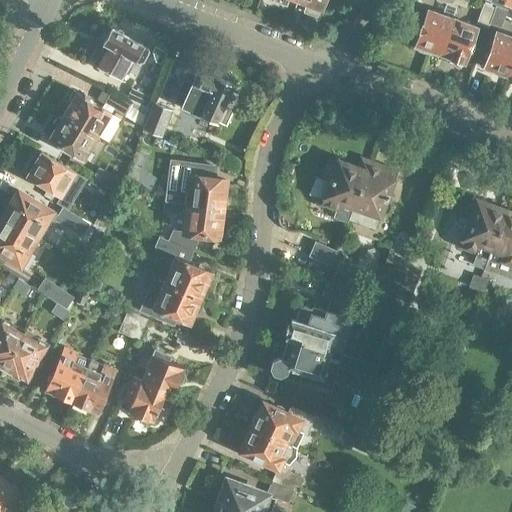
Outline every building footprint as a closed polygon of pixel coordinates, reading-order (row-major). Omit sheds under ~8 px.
[(299,0),(306,2),(304,9),(316,14),(319,7),(320,7),(323,0),(299,0)] [(439,54),(452,17),(457,4),(458,0),(437,0),(446,3),(443,13),(428,8),(420,29),(413,26),(409,28),(406,36),(408,40),(415,42),(414,45),(416,46),(419,51),(425,53),(431,51),(439,54)] [(489,24),(495,8),(483,3),(476,23),(488,27),(489,24)] [(495,8),(489,24),(501,29),(507,9),(496,5),(495,8)] [(477,26),(452,17),(439,54),(447,57),(447,58),(449,61),(457,65),(462,63),(462,61),(464,61),(477,26)] [(148,47),(144,45),(112,27),(102,45),(104,46),(94,64),(125,81),(135,62),(139,64),(144,63),(150,52),(148,47)] [(509,75),(511,67),(511,36),(495,31),(483,65),(496,70),(498,75),(502,76),(508,74),(509,75)] [(233,86),(235,84),(216,75),(215,76),(198,68),(192,83),(184,79),(174,101),(182,105),(181,106),(217,123),(218,121),(226,124),(233,110),(225,106),(233,86)] [(126,99),(148,108),(153,97),(131,88),(126,99)] [(98,137),(113,113),(77,92),(77,93),(72,90),(67,100),(71,102),(63,115),(98,137)] [(125,116),(132,103),(109,94),(103,103),(125,116)] [(162,137),(173,110),(153,101),(142,129),(162,137)] [(98,137),(63,115),(62,117),(56,117),(52,122),(55,129),(49,139),(84,160),(98,137)] [(193,165),(199,153),(179,145),(174,156),(193,165)] [(68,209),(79,191),(69,185),(77,172),(41,151),(40,152),(36,152),(30,161),(32,166),(26,176),(48,189),(44,195),(63,206),(68,209)] [(350,218),(369,161),(361,158),(358,167),(338,160),(337,161),(329,158),(324,175),(331,177),(323,203),(338,208),(335,216),(348,221),(350,218)] [(369,161),(350,218),(376,227),(381,215),(386,214),(391,210),(392,205),(391,202),(388,195),(394,180),(393,179),(397,171),(369,161)] [(117,193),(124,181),(98,166),(92,178),(117,193)] [(165,189),(164,200),(223,208),(227,180),(188,175),(186,191),(165,189)] [(1,217),(39,239),(47,226),(51,229),(56,221),(93,243),(101,230),(92,224),(68,209),(63,206),(58,214),(55,212),(18,189),(1,217)] [(223,208),(164,200),(162,212),(183,214),(181,231),(172,230),(168,239),(193,250),(201,234),(219,236),(223,208)] [(496,235),(505,210),(477,200),(475,205),(470,204),(466,206),(465,209),(465,213),(467,216),(470,218),(459,248),(488,258),(496,235)] [(488,258),(511,266),(511,213),(505,210),(496,235),(488,258)] [(98,213),(92,224),(101,230),(103,231),(110,220),(98,213)] [(31,253),(39,239),(1,217),(0,218),(0,253),(23,267),(27,270),(35,256),(31,253)] [(163,281),(203,298),(206,297),(211,287),(208,282),(212,272),(188,262),(193,250),(168,239),(168,240),(158,236),(154,247),(174,255),(163,281)] [(329,263),(334,251),(316,242),(310,255),(329,263)] [(390,312),(409,265),(411,258),(389,249),(382,267),(367,303),(390,312)] [(334,251),(329,263),(338,267),(344,255),(334,251)] [(409,265),(390,312),(403,317),(421,270),(409,265)] [(477,289),(481,277),(473,274),(468,286),(477,289)] [(140,310),(174,325),(178,318),(190,323),(194,314),(200,312),(204,301),(202,298),(163,281),(153,276),(140,310)] [(57,303),(66,308),(74,297),(45,277),(37,289),(57,303)] [(481,277),(477,289),(484,292),(489,279),(481,277)] [(30,285),(19,278),(13,287),(24,295),(30,285)] [(349,309),(354,298),(328,286),(323,297),(349,309)] [(85,308),(89,298),(77,293),(73,304),(85,308)] [(67,310),(55,302),(49,311),(61,319),(67,310)] [(311,309),(303,306),(299,308),(296,319),(291,318),(285,336),(329,349),(335,332),(337,333),(343,314),(326,308),(325,310),(312,307),(311,309)] [(139,340),(148,319),(127,310),(118,331),(139,340)] [(25,330),(1,317),(0,319),(0,366),(3,369),(25,330)] [(48,343),(25,330),(3,369),(19,378),(21,376),(27,380),(48,343)] [(349,366),(351,357),(337,353),(337,352),(336,352),(332,350),(329,349),(285,336),(285,337),(284,338),(287,339),(281,358),(278,357),(272,360),(270,366),(273,373),(280,375),(287,371),(288,368),(322,379),(323,377),(336,381),(341,363),(349,366)] [(79,352),(64,346),(45,390),(71,401),(88,358),(78,354),(79,352)] [(171,356),(155,349),(152,354),(152,353),(149,359),(142,355),(137,366),(145,369),(141,379),(171,393),(174,393),(178,382),(181,381),(184,374),(183,371),(184,367),(168,361),(171,356)] [(117,369),(88,358),(71,401),(98,413),(117,369)] [(130,362),(125,373),(133,376),(137,366),(130,362)] [(171,393),(141,379),(137,388),(129,385),(123,400),(131,403),(127,410),(129,411),(129,410),(139,414),(140,418),(147,421),(150,419),(154,422),(160,406),(165,407),(171,393)] [(287,412),(263,401),(251,426),(297,447),(302,437),(305,438),(314,419),(289,408),(287,412)] [(341,423),(347,410),(322,401),(317,414),(341,423)] [(297,447),(251,426),(239,451),(277,468),(271,481),(293,491),(296,485),(300,487),(305,478),(286,469),(290,463),(293,461),(295,458),(297,453),(297,448),(297,447)] [(0,478),(0,511),(17,511),(10,505),(19,495),(0,478)] [(270,511),(276,498),(288,503),(293,491),(271,481),(265,493),(227,479),(217,504),(238,511),(270,511)]
